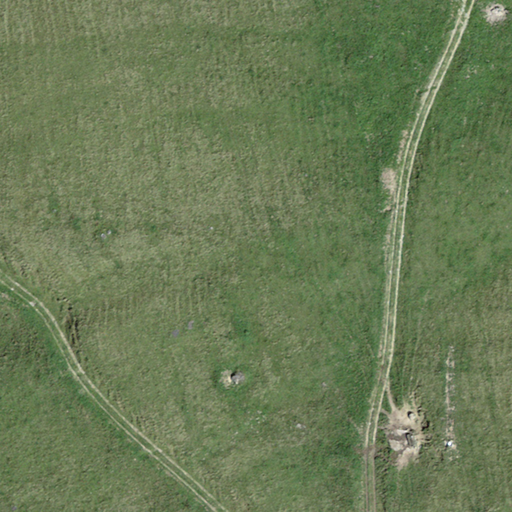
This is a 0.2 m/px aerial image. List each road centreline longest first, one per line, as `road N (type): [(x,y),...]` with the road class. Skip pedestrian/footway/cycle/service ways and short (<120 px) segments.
road 1 (track): [(369,511),(369,457),(409,154),(471,0)]
road 2 (track): [(0,273),(42,310),(90,389),(220,511)]
